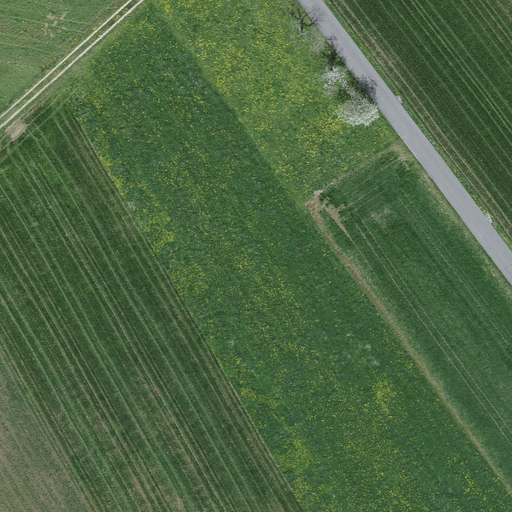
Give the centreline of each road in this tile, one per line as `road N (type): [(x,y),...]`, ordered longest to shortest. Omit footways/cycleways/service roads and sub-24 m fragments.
road 1 (unclassified): [(312,0),(511,270)]
road 2 (track): [(134,0),(0,121)]
